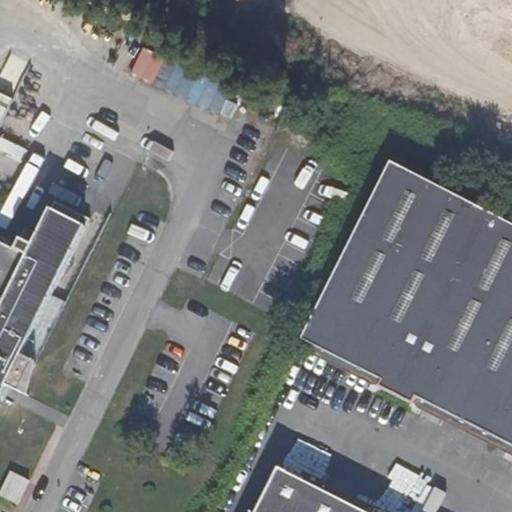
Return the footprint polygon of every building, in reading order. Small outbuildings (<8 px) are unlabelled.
[(130,72),(154,84),(167,57),(144,45),(130,72)] [(0,129),(14,101),(0,94),(0,129)] [(489,214),(391,163),(304,341),(384,382),(380,387),(394,395),(489,214)] [(0,242),(0,400),(7,386),(22,393),(37,363),(23,356),(91,221),(56,203),(39,234),(28,228),(16,251),(0,242)] [(511,390),(511,225),(489,214),(394,395),(414,405),(417,398),(489,434),(511,390)] [(511,390),(489,434),(511,445),(511,390)] [(363,511),(280,470),(258,511),(363,511)] [(30,481),(12,472),(1,495),(19,504),(30,481)]
